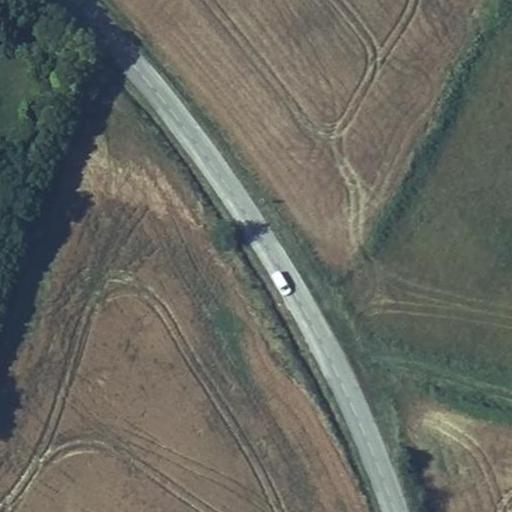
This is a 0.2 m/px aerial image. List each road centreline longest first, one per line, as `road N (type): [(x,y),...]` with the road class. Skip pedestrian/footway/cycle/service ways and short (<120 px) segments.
road 1 (tertiary): [(411,511),(347,350),(171,97),(69,0)]
road 2 (track): [(347,350),(511,392)]
